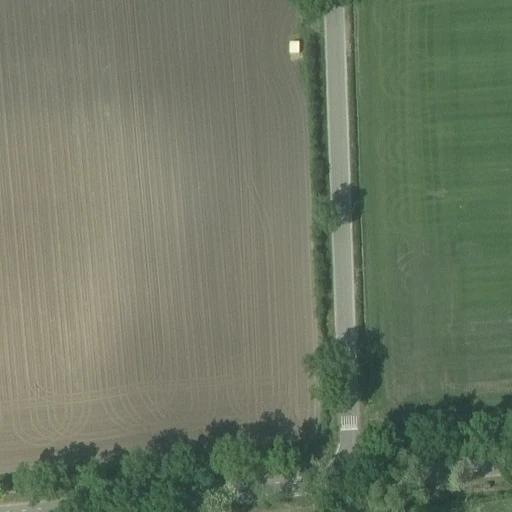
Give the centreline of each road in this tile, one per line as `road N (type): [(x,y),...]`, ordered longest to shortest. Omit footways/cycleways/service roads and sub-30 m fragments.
road 1 (unclassified): [(348,481),(330,0)]
road 2 (unclassified): [(348,481),(68,511)]
road 3 (unclassified): [(348,481),(511,462)]
